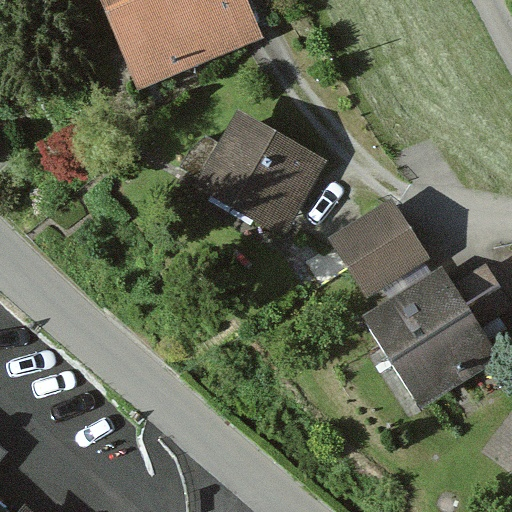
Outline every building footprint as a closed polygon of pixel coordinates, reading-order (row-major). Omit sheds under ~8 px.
[(257,0),(124,0),(162,95),(278,50),(257,0)] [(346,165),(266,124),(227,200),(307,241),(346,165)] [(450,269),(414,207),(358,240),(394,302),(450,269)] [(511,370),(511,351),(463,277),(395,323),(453,410),(511,370)] [(0,511),(0,452),(7,443),(0,438),(0,511),(34,511),(21,502),(13,511),(0,511)]
